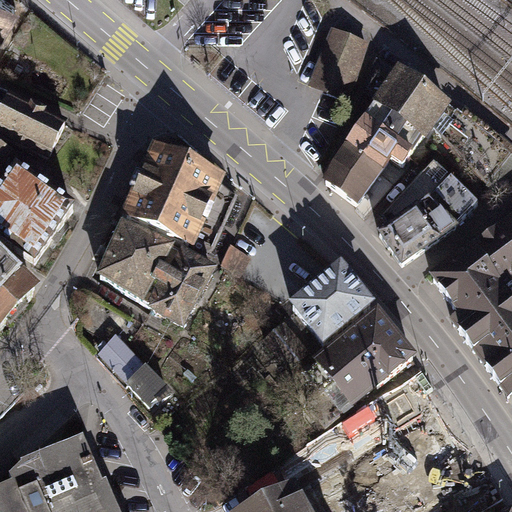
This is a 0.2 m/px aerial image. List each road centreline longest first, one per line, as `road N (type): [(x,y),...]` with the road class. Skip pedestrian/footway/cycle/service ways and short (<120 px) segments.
road 1 (primary): [(176,92),(390,288)]
road 2 (residential): [(174,511),(129,421),(48,320)]
road 3 (primary): [(390,288),(511,454)]
road 4 (unclassified): [(48,320),(53,289),(128,147)]
road 5 (residential): [(511,200),(390,288)]
road 6 (primary): [(67,0),(176,92)]
road 7 (residential): [(128,147),(0,86)]
